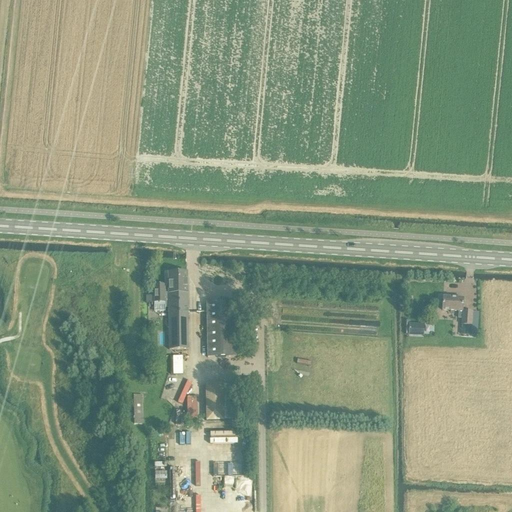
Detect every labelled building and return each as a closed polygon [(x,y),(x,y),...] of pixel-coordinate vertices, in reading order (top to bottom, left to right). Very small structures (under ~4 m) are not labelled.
[(165,312),(165,300),(168,300),(169,350),(188,350),(187,273),(168,274),(168,292),(165,292),(165,286),(154,286),(154,297),(146,297),(146,303),(152,303),(152,306),(154,306),(154,312),(165,312)] [(459,312),(458,318),(462,319),(461,325),(471,325),(472,311),(462,311),(463,299),(443,297),(442,311),(459,312)] [(207,304),(208,358),(238,357),(237,303),(207,304)] [(409,325),(408,335),(423,335),(423,325),(409,325)] [(206,385),(207,421),(224,421),(223,385),(206,385)] [(133,424),(143,424),(143,396),(133,396),(133,424)] [(153,439),(154,468),(166,468),(165,438),(153,439)]
